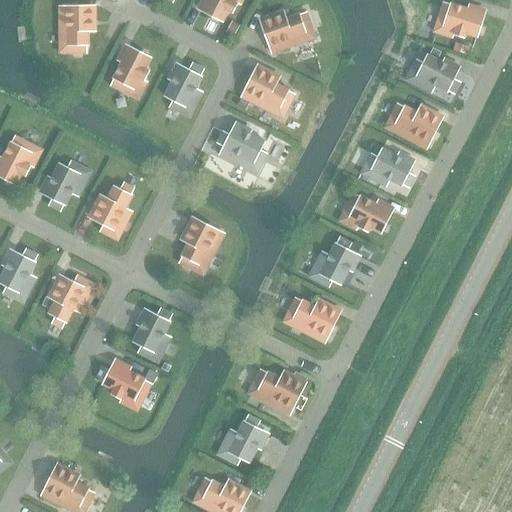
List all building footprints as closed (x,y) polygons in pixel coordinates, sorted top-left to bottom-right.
[(228,12),(232,14),(237,3),(233,2),(234,0),(206,0),(201,11),(223,22),(228,12)] [(465,35),(476,38),(484,15),(450,4),(443,28),(454,31),(453,35),(464,38),(465,35)] [(87,32),(91,32),(91,7),(58,7),(59,22),(63,22),(63,34),(67,34),(67,46),(68,46),(69,54),(86,53),(86,46),(88,46),(87,32)] [(305,31),(312,29),(306,12),(299,15),(298,14),(285,18),(284,15),(260,23),(272,54),(286,48),(285,45),(295,41),(294,37),(305,33),(305,31)] [(140,79),(143,81),(149,71),(145,69),(150,59),(128,47),(112,78),(134,90),(140,79)] [(416,77),(446,93),(457,71),(427,55),(416,77)] [(164,96),(186,108),(201,77),(179,66),(164,96)] [(280,107),(287,110),(295,95),(288,91),(289,90),(276,84),(278,80),(256,69),(241,98),(255,105),(256,101),(267,106),(268,103),(279,108),(280,107)] [(404,106),(403,108),(396,104),(388,120),(395,124),(395,125),(405,130),(404,134),(414,139),(412,143),(426,150),(440,121),(418,109),(417,113),(404,106)] [(236,155),(253,164),(264,142),(234,127),(219,156),(232,162),(236,155)] [(21,174),(25,176),(30,166),(26,164),(32,154),(10,143),(0,161),(0,176),(16,185),(21,174)] [(371,171),(401,186),(412,164),(382,149),(371,171)] [(43,194),(65,206),(80,176),(58,164),(43,194)] [(92,220),(114,231),(131,196),(113,187),(107,200),(103,198),(92,220)] [(370,229),(380,234),(391,212),(360,196),(349,219),(359,224),(358,227),(368,233),(370,229)] [(213,246),(217,248),(224,234),(195,220),(184,242),(187,243),(181,256),(182,257),(178,264),(194,272),(198,265),(199,265),(205,254),(208,256),(213,246)] [(319,274),(341,285),(356,255),(334,244),(319,274)] [(0,277),(0,283),(20,293),(35,263),(13,252),(0,277)] [(48,313),(67,323),(84,288),(62,277),(51,299),(55,301),(48,313)] [(302,301),(302,302),(295,298),(287,314),(294,318),(293,319),(304,324),(302,328),(312,333),(310,337),(324,344),(339,315),(317,303),(315,307),(302,301)] [(132,342),(154,353),(170,323),(148,312),(132,342)] [(123,396),(133,401),(145,379),(113,363),(102,386),(113,391),(111,394),(121,400),(123,396)] [(267,372),(267,373),(260,370),(252,386),(258,389),(258,390),(269,396),(267,400),(277,405),(275,408),(289,415),(304,386),(282,375),(280,378),(267,372)] [(227,452),(249,463),(265,433),(243,422),(227,452)] [(79,506),(86,510),(95,494),(87,490),(88,489),(76,482),(78,479),(55,468),(41,497),(54,503),(56,500),(66,505),(68,502),(79,507),(79,506)] [(212,481),(211,482),(204,478),(196,494),(203,498),(203,499),(213,505),(211,508),(218,511),(239,511),(248,495),(226,483),(224,487),(212,481)]
